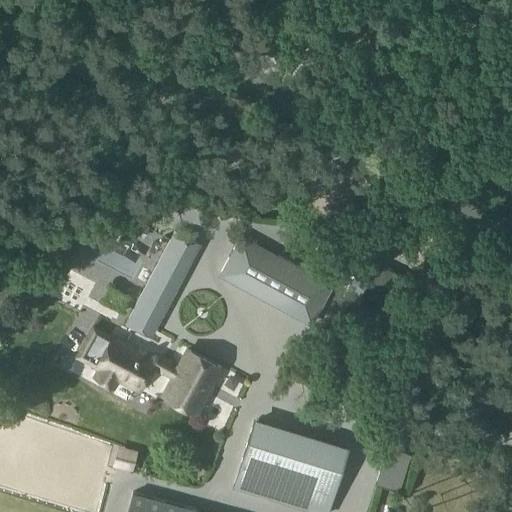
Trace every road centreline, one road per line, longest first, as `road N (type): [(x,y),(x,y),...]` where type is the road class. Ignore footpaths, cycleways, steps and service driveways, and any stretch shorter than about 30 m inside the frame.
road 1 (unclassified): [(511,247),(109,0)]
road 2 (unknown): [(511,446),(399,433),(299,403),(267,380),(245,321)]
